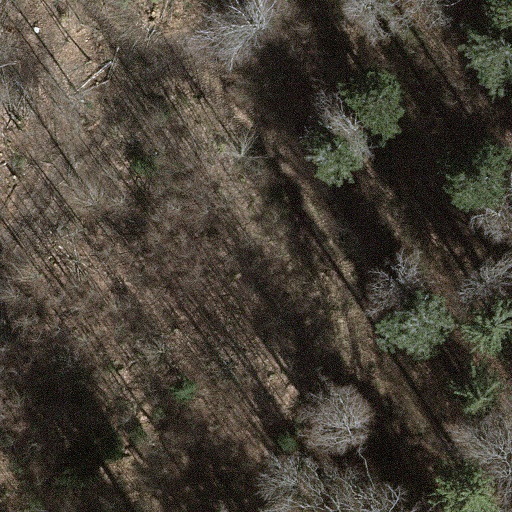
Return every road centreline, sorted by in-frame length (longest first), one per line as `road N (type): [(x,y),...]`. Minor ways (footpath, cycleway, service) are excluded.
road 1 (track): [(191,70),(260,133),(302,196),(356,296),(383,415),(453,511)]
road 2 (track): [(39,0),(52,157),(43,199),(0,262)]
road 3 (track): [(93,0),(124,48),(191,70),(246,0)]
